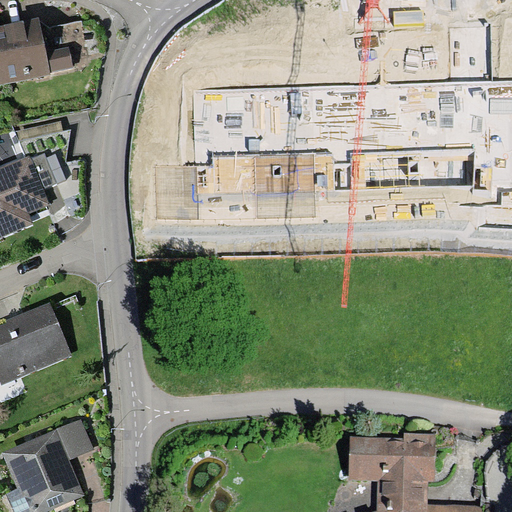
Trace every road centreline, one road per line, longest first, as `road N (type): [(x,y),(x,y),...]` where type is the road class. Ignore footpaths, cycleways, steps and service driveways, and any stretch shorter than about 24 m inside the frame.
road 1 (residential): [(136,416),(307,399),(472,411)]
road 2 (unclassified): [(160,19),(131,66),(113,135),(108,182),(117,249)]
road 3 (unclassified): [(117,249),(136,416)]
road 4 (residential): [(117,249),(59,257),(0,282)]
